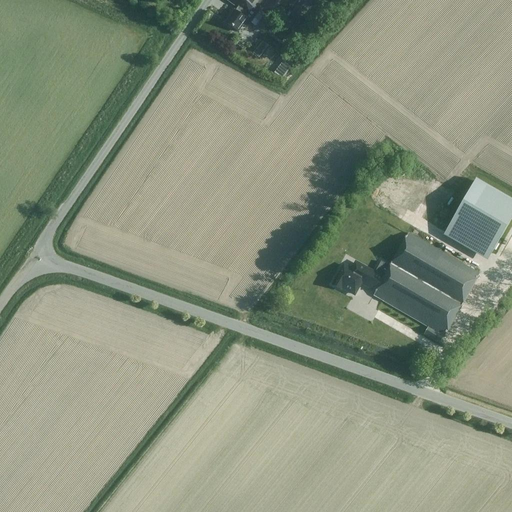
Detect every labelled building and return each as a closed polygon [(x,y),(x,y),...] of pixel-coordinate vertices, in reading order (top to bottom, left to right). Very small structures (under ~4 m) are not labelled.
[(259,6),(280,22),(296,0),(226,0),(238,8),(236,11),(235,11),(226,23),(238,32),(247,20),(245,18),(251,10),(254,11),(257,7),(258,7),(259,6)] [(306,0),(287,27),(302,38),(329,0),(306,0)] [(263,17),(258,14),(257,13),(254,11),(247,20),(250,23),(251,23),(256,27),(263,17)] [(279,69),(275,74),(282,79),(285,74),(279,69)] [(494,250),(511,218),(511,202),(475,181),(450,225),(451,225),(451,224),(459,229),(458,230),(468,235),(468,234),(476,239),(476,240),(485,245),(486,244),(493,249),(493,250),(494,250)] [(458,314),(480,274),(436,249),(408,233),(390,266),(376,291),(375,293),(373,296),(374,296),(375,295),(381,299),(380,300),(383,301),(428,327),(424,335),(436,342),(439,344),(443,336),(445,337),(451,326),(450,326),(457,313),(458,314)] [(356,264),(352,271),(345,266),(337,279),(336,278),(333,284),(342,289),(342,288),(354,295),(361,282),(376,291),(390,266),(381,262),(374,274),(356,264)]
